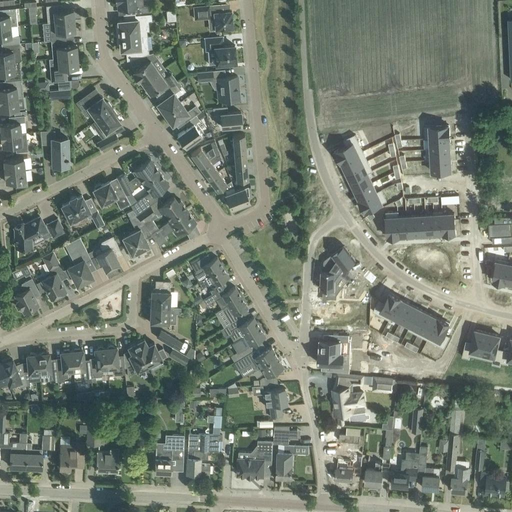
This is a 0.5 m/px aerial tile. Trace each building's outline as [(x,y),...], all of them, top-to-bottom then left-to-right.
[(143,5),(142,0),(115,0),(115,3),(117,2),(118,9),(128,8),(129,13),(149,11),(148,5),(143,5)] [(225,29),(225,28),(233,28),(232,10),(221,11),(220,4),(193,6),(194,19),(214,18),(215,29),(218,29),(218,31),(225,30),(225,29)] [(16,7),(0,8),(0,26),(10,25),(9,14),(16,14),(16,7)] [(55,21),(74,20),(73,9),(54,10),(55,21)] [(167,20),(176,20),(176,9),(166,10),(167,20)] [(116,24),(117,34),(147,31),(147,30),(149,30),(149,21),(152,20),(152,13),(135,15),(135,19),(118,20),(118,24),(116,24)] [(74,20),(55,21),(50,22),(51,40),(66,39),(65,32),(75,31),(74,20)] [(1,44),(20,43),(19,35),(11,36),(10,25),(0,26),(0,37),(1,38),(1,44)] [(137,57),(140,56),(149,53),(147,31),(117,34),(118,43),(120,43),(121,50),(131,49),(131,50),(136,50),(137,57)] [(224,45),(223,35),(205,36),(206,50),(216,49),(217,62),(236,61),(235,44),(224,45)] [(20,43),(1,44),(2,51),(0,51),(0,62),(20,61),(22,60),(20,43)] [(58,57),(78,56),(77,44),(57,46),(58,57)] [(142,82),(158,71),(152,61),(157,57),(154,52),(149,53),(140,56),(142,62),(139,63),(141,66),(135,71),(133,72),(139,80),(140,79),(142,82)] [(78,56),(58,57),(49,58),(51,81),(68,80),(67,68),(79,67),(78,56)] [(20,61),(0,62),(0,73),(7,73),(8,80),(22,78),(20,61)] [(198,81),(214,80),(213,70),(197,71),(198,81)] [(164,78),(158,71),(142,82),(144,85),(143,86),(147,92),(148,91),(150,93),(161,85),(164,90),(178,80),(172,73),(164,78)] [(216,77),(217,86),(221,85),(222,100),(218,100),(218,101),(225,100),(226,101),(228,102),(230,101),(231,100),(239,99),(237,75),(225,76),(216,77)] [(0,98),(18,97),(24,96),(22,78),(8,80),(8,87),(0,87),(0,98)] [(163,114),(182,102),(174,92),(179,89),(175,83),(178,81),(178,80),(164,90),(168,95),(157,103),(160,107),(158,107),(163,114)] [(37,89),(49,89),(49,81),(37,81),(37,89)] [(94,102),(90,101),(86,95),(76,102),(85,114),(89,115),(91,113),(96,119),(114,109),(114,108),(113,107),(112,107),(109,101),(106,101),(102,96),(94,102)] [(0,110),(19,108),(18,97),(0,98),(0,110)] [(188,110),(182,102),(163,114),(169,122),(170,121),(172,124),(183,117),(186,121),(196,114),(201,111),(196,104),(188,110)] [(228,112),(227,106),(213,107),(214,114),(221,113),(222,127),(242,125),(242,122),(243,122),(242,113),(241,113),(241,111),(228,112)] [(114,109),(96,119),(91,123),(102,138),(97,140),(101,148),(119,139),(116,132),(115,132),(112,128),(121,122),(117,117),(117,114),(114,109)] [(21,133),(20,122),(25,121),(24,114),(15,115),(15,122),(0,124),(1,133),(0,133),(1,135),(21,133)] [(186,146),(202,134),(194,124),(200,120),(196,114),(186,121),(185,122),(188,127),(178,135),(179,137),(178,137),(183,145),(184,144),(186,146)] [(446,125),(425,126),(425,138),(430,138),(450,136),(450,134),(449,125),(446,125)] [(55,138),(55,130),(41,130),(42,144),(52,144),(53,164),(68,164),(67,137),(55,138)] [(21,133),(1,135),(1,137),(2,137),(2,146),(15,145),(16,151),(28,150),(26,132),(21,133)] [(234,149),(246,148),(244,133),(232,134),(234,149)] [(339,149),(336,150),(340,159),(341,161),(363,150),(355,134),(343,139),(346,145),(339,149)] [(450,136),(430,138),(431,148),(450,147),(449,142),(449,139),(449,137),(450,137),(450,136)] [(216,156),(220,154),(217,145),(212,147),(216,156)] [(199,165),(209,158),(200,146),(191,153),(199,165)] [(431,148),(426,148),(427,160),(431,160),(431,159),(450,158),(450,152),(450,150),(450,147),(431,148)] [(235,164),(247,163),(246,148),(234,149),(235,164)] [(363,150),(341,161),(341,162),(342,161),(342,163),(343,165),(346,170),(368,160),(364,154),(363,150)] [(216,156),(215,154),(209,158),(199,165),(208,178),(218,171),(213,164),(222,157),(220,154),(216,156)] [(4,171),(25,169),(24,158),(4,160),(5,168),(4,168),(4,171)] [(125,173),(117,177),(121,186),(126,194),(134,190),(143,182),(160,171),(150,158),(134,169),(134,170),(138,175),(136,177),(130,182),(129,181),(125,173)] [(450,158),(431,159),(431,160),(432,171),(451,170),(451,163),(451,160),(450,158)] [(368,160),(346,170),(347,173),(348,175),(350,180),(351,180),(368,172),(372,170),(368,160)] [(236,180),(248,179),(247,163),(235,164),(236,180)] [(25,169),(4,171),(4,173),(5,173),(6,182),(26,180),(25,169)] [(160,171),(143,182),(150,191),(153,195),(159,191),(161,189),(169,184),(160,171)] [(223,186),(227,183),(218,171),(208,178),(217,190),(223,186)] [(368,172),(351,180),(353,186),(354,188),(355,190),(373,182),(368,172)] [(498,187),(490,186),(491,206),(511,206),(511,176),(498,176),(498,187)] [(96,188),(94,189),(98,198),(101,204),(115,197),(120,208),(130,203),(126,194),(121,186),(114,189),(109,180),(101,185),(100,183),(95,186),(96,188)] [(227,183),(223,186),(225,190),(234,186),(231,180),(227,183)] [(373,182),(355,190),(358,195),(359,198),(360,199),(359,200),(377,191),(375,187),(373,182)] [(240,205),(250,201),(249,199),(249,198),(248,185),(235,190),(240,205)] [(377,191),(359,200),(360,202),(365,211),(368,209),(387,200),(381,189),(377,191)] [(231,208),(240,205),(235,190),(222,195),(229,206),(230,206),(231,208)] [(459,194),(441,196),(442,203),(460,202),(459,194)] [(70,221),(90,211),(82,195),(62,205),(63,206),(63,208),(63,210),(64,212),(65,213),(67,214),(70,221)] [(143,196),(131,205),(133,209),(137,214),(150,205),(143,196)] [(178,201),(174,196),(157,208),(161,213),(164,211),(170,219),(167,221),(167,222),(187,208),(180,199),(178,201)] [(143,222),(156,213),(150,205),(137,214),(143,222)] [(196,224),(194,222),(196,221),(187,208),(167,222),(169,225),(173,223),(180,233),(189,226),(191,227),(196,224)] [(97,227),(105,223),(97,209),(90,213),(97,227)] [(127,212),(136,230),(123,237),(128,248),(126,248),(131,257),(142,251),(141,249),(150,245),(146,238),(152,235),(151,233),(143,222),(137,214),(133,209),(127,212)] [(398,211),(386,212),(387,233),(387,236),(397,236),(399,235),(398,216),(399,216),(398,211)] [(443,211),(433,211),(434,214),(434,213),(435,233),(436,233),(438,232),(443,232),(443,233),(444,233),(442,213),(443,213),(443,211)] [(443,213),(442,213),(444,233),(446,233),(456,232),(455,229),(454,212),(443,213)] [(434,214),(426,214),(427,233),(430,233),(435,233),(434,213),(434,214)] [(417,215),(415,215),(416,234),(418,234),(421,234),(426,233),(427,233),(426,214),(417,215)] [(399,216),(398,216),(399,235),(400,235),(405,234),(407,234),(408,234),(406,215),(399,216)] [(415,215),(406,215),(408,234),(413,234),(416,234),(415,215)] [(14,238),(14,240),(14,242),(15,243),(16,245),(16,247),(26,247),(33,246),(33,245),(33,240),(45,234),(49,237),(52,235),(53,238),(55,237),(65,231),(63,227),(58,218),(47,224),(47,225),(45,226),(40,216),(24,224),(23,223),(14,227),(15,229),(15,236),(14,238)] [(495,223),(489,223),(490,237),(492,236),(503,236),(504,242),(511,241),(511,216),(495,216),(495,223)] [(159,245),(167,240),(159,228),(151,233),(152,235),(159,245)] [(181,236),(183,240),(197,232),(195,228),(181,236)] [(119,263),(114,253),(120,250),(113,235),(102,241),(100,246),(102,251),(96,255),(100,263),(102,262),(106,270),(109,269),(109,270),(115,267),(115,266),(119,263)] [(70,242),(75,250),(84,245),(80,237),(70,242)] [(86,280),(93,277),(85,262),(91,259),(84,245),(75,250),(79,258),(74,261),(75,264),(68,267),(78,285),(79,284),(82,285),(86,283),(86,280)] [(328,264),(328,265),(342,274),(350,263),(355,259),(345,245),(334,254),(334,255),(328,264)] [(60,264),(53,250),(41,256),(45,263),(50,261),(53,268),(60,264)] [(190,262),(192,264),(197,272),(197,273),(195,274),(199,281),(225,266),(221,260),(220,261),(217,256),(211,260),(208,254),(204,256),(203,254),(199,257),(190,262)] [(493,276),(493,280),(502,281),(504,282),(508,263),(509,263),(509,260),(497,258),(493,276)] [(321,270),(321,288),(323,288),(327,288),(326,298),(327,298),(336,298),(337,294),(337,281),(341,275),(342,274),(328,265),(328,264),(326,263),(324,263),(324,270),(323,270),(321,270)] [(26,264),(21,267),(25,274),(25,276),(31,273),(26,264)] [(226,285),(223,280),(229,276),(226,271),(228,270),(225,266),(199,281),(202,287),(207,284),(211,290),(213,293),(217,291),(218,290),(226,285)] [(173,268),(166,271),(169,276),(175,272),(173,268)] [(55,299),(61,296),(60,294),(66,291),(57,272),(41,280),(51,298),(54,297),(55,299)] [(31,309),(39,305),(34,296),(39,293),(32,278),(23,283),(23,284),(21,285),(20,289),(21,291),(15,294),(18,299),(17,300),(16,303),(18,307),(21,308),(22,307),(24,312),(26,311),(28,312),(31,311),(31,309)] [(170,291),(171,280),(163,280),(162,290),(151,290),(151,298),(149,298),(149,302),(151,303),(151,305),(170,306),(171,291),(170,291)] [(228,304),(241,296),(235,286),(222,294),(228,304)] [(379,299),(373,311),(379,314),(390,319),(391,317),(390,317),(400,298),(398,296),(390,292),(388,295),(385,302),(379,299)] [(361,303),(370,303),(371,293),(368,293),(361,303)] [(231,323),(241,317),(238,312),(248,306),(241,296),(228,304),(221,308),(231,323)] [(400,298),(390,317),(391,317),(400,322),(401,320),(410,303),(405,300),(402,299),(401,298),(400,298)] [(322,310),(322,317),(352,318),(353,304),(338,303),(338,307),(329,306),(329,311),(322,310)] [(410,303),(401,320),(410,325),(411,325),(419,308),(416,306),(414,305),(412,304),(410,303)] [(180,313),(180,306),(170,306),(151,305),(150,322),(160,322),(169,323),(169,310),(173,310),(173,313),(180,313)] [(410,325),(408,329),(418,334),(429,313),(427,312),(425,311),(419,308),(411,325),(410,325)] [(429,313),(418,334),(427,339),(428,339),(439,317),(438,317),(438,318),(436,317),(434,315),(429,313)] [(241,317),(231,323),(227,325),(233,333),(231,334),(235,341),(244,335),(261,325),(258,320),(256,321),(254,316),(247,320),(244,315),(241,317)] [(322,317),(322,322),(329,322),(329,326),(337,327),(337,330),(352,331),(352,319),(322,317)] [(439,317),(428,339),(444,347),(450,336),(444,333),(448,326),(449,323),(441,318),(439,317)] [(255,349),(252,344),(265,336),(263,331),(264,330),(261,325),(244,335),(233,342),(236,347),(237,346),(240,350),(230,355),(234,362),(243,356),(255,349)] [(179,350),(183,342),(170,334),(161,329),(157,337),(172,346),(179,350)] [(466,340),(462,356),(469,358),(470,355),(481,357),(488,332),(475,329),(472,342),(466,340)] [(488,332),(481,357),(493,360),(492,363),(500,365),(501,362),(500,362),(503,349),(497,348),(500,335),(488,332)] [(319,351),(343,352),(344,341),(349,341),(349,340),(349,334),(333,334),(333,340),(324,339),(320,339),(319,351)] [(503,349),(500,362),(501,362),(508,363),(508,361),(511,361),(511,337),(509,350),(503,349)] [(148,345),(144,338),(136,342),(148,365),(161,359),(161,360),(163,359),(162,358),(167,356),(163,347),(158,350),(154,342),(148,345)] [(148,365),(136,342),(128,346),(132,353),(129,355),(132,360),(127,363),(128,376),(139,370),(141,371),(143,371),(145,371),(146,369),(146,366),(148,365)] [(114,347),(113,345),(111,345),(109,346),(108,347),(106,347),(108,367),(112,367),(115,374),(125,373),(124,358),(118,358),(117,346),(114,347)] [(103,368),(108,367),(106,347),(104,348),(102,346),(100,346),(99,347),(97,348),(95,348),(96,360),(90,361),(92,378),(92,382),(96,381),(96,376),(102,376),(103,368)] [(185,363),(189,356),(179,350),(172,346),(173,347),(169,354),(185,363)] [(277,356),(271,346),(258,354),(255,349),(243,356),(234,362),(239,369),(251,362),(255,370),(279,355),(277,356)] [(80,350),(80,348),(74,348),(74,350),(72,351),(74,370),(80,369),(81,376),(84,375),(85,378),(92,378),(90,361),(90,363),(84,363),(83,350),(80,350)] [(70,351),(70,349),(64,349),(64,351),(61,352),(62,365),(56,366),(58,381),(65,380),(64,377),(68,377),(67,370),(74,370),(72,351),(70,351)] [(46,353),(45,351),(40,354),(38,354),(40,372),(50,371),(50,382),(58,381),(56,366),(50,366),(49,353),(46,353)] [(319,351),(318,363),(322,363),(332,364),(332,371),(349,372),(350,364),(343,363),(343,352),(319,351)] [(36,354),(31,352),(30,354),(27,355),(29,373),(40,372),(38,354),(36,354)] [(284,373),(281,368),(284,366),(279,359),(281,358),(279,355),(255,370),(253,371),(257,377),(261,374),(264,374),(266,375),(272,374),(275,372),(277,374),(284,373)] [(3,362),(2,363),(8,380),(10,384),(17,382),(17,384),(21,387),(28,385),(25,373),(24,371),(18,373),(16,368),(13,359),(11,359),(10,357),(2,360),(3,362)] [(0,382),(1,383),(8,380),(2,363),(0,363),(0,382)] [(364,385),(365,376),(347,374),(346,384),(364,385)] [(260,384),(277,383),(277,375),(263,376),(260,378),(260,384)] [(396,390),(397,379),(393,378),(374,377),(373,390),(392,392),(392,390),(396,390)] [(126,385),(127,394),(135,394),(134,385),(126,385)] [(229,396),(239,395),(238,386),(237,386),(228,387),(229,396)] [(450,433),(449,441),(447,469),(456,469),(459,428),(464,387),(457,386),(455,401),(455,409),(452,409),(450,433)] [(200,387),(192,387),(192,396),(201,396),(200,387)] [(282,416),(281,404),(287,403),(287,401),(288,400),(288,396),(286,395),(285,387),(263,390),(265,406),(270,405),(271,417),(282,416)] [(349,392),(349,387),(333,389),(337,415),(338,415),(339,424),(345,423),(344,414),(352,413),(366,412),(365,405),(366,405),(364,389),(349,392)] [(176,398),(176,409),(184,410),(184,399),(176,398)] [(421,431),(423,407),(414,406),(412,430),(421,431)] [(215,414),(213,426),(221,427),(222,415),(215,414)] [(100,425),(100,423),(89,422),(89,424),(88,424),(88,425),(87,425),(87,430),(87,433),(88,433),(88,444),(100,444),(101,425),(100,425)] [(360,435),(361,428),(347,426),(347,433),(340,433),(339,440),(358,442),(358,445),(363,445),(364,435),(360,435)] [(54,449),(55,429),(44,429),(44,435),(43,435),(42,448),(43,448),(54,449)] [(295,452),(296,444),(289,444),(289,430),(274,429),(274,443),(285,444),(284,452),(278,451),(277,477),(292,477),(293,452),(295,452)] [(392,446),(393,437),(393,429),(386,429),(386,437),(387,437),(386,445),(385,445),(383,458),(391,459),(392,446)] [(0,431),(0,446),(9,447),(9,446),(9,441),(10,432),(4,431),(2,431),(0,431)] [(187,463),(187,473),(200,474),(200,473),(210,474),(210,463),(200,463),(200,459),(204,455),(204,450),(208,450),(218,451),(219,440),(222,440),(223,435),(189,433),(188,449),(187,463)] [(155,472),(171,473),(171,470),(172,458),(183,459),(184,449),(184,441),(184,435),(172,434),(172,446),(165,446),(165,449),(165,450),(156,450),(156,451),(156,458),(156,462),(155,472)] [(84,461),(84,451),(84,445),(69,444),(69,438),(61,437),(61,443),(59,468),(71,468),(71,461),(84,461)] [(264,440),(263,447),(258,447),(257,455),(253,455),(253,452),(239,451),(239,457),(238,457),(237,475),(247,476),(254,477),(254,476),(264,476),(265,459),(272,459),(273,440),(264,440)] [(20,442),(12,441),(11,451),(10,451),(10,466),(26,466),(26,449),(27,442),(20,442)] [(42,452),(43,448),(42,448),(31,448),(31,442),(27,441),(26,466),(42,467),(42,452)] [(419,459),(419,464),(427,465),(428,447),(421,446),(419,459)] [(118,452),(118,448),(109,448),(109,452),(97,452),(96,469),(118,470),(119,458),(118,458),(118,452)] [(483,468),(485,450),(478,449),(476,467),(483,468)] [(419,469),(419,464),(419,459),(408,458),(408,464),(403,463),(402,473),(393,472),(392,485),(408,486),(409,478),(417,479),(418,468),(419,469)] [(381,484),(383,461),(375,461),(374,469),(367,468),(365,482),(381,484)] [(361,470),(362,462),(355,462),(353,464),(337,462),(336,479),(352,481),(353,469),(361,470)] [(452,490),(452,491),(453,493),(459,494),(460,492),(460,491),(467,491),(469,470),(470,470),(470,466),(460,466),(459,477),(452,477),(451,490),(452,490)] [(425,474),(424,474),(423,487),(439,489),(440,468),(425,467),(425,474)] [(510,481),(507,481),(507,480),(492,479),(493,473),(482,472),(481,485),(487,486),(486,495),(506,496),(506,490),(510,491),(510,481)]
